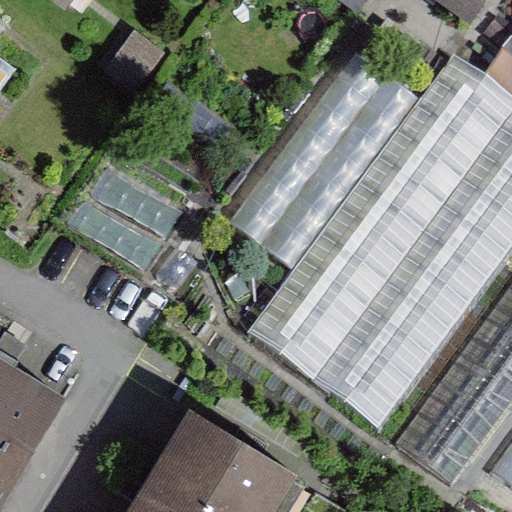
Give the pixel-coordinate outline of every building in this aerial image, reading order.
[(42,0),(60,12),(69,0),(42,0)] [(371,0),(458,62),(503,0),(371,0)] [(511,51),(480,93),(511,116),(511,51)] [(363,54),(229,230),(286,273),(420,97),(363,54)] [(511,411),(511,122),(448,74),(248,334),(451,490),(511,411)] [(0,500),(57,408),(0,373),(0,500)] [(282,511),(299,485),(187,416),(135,501),(128,511),(282,511)] [(511,436),(480,479),(511,502),(511,436)]
